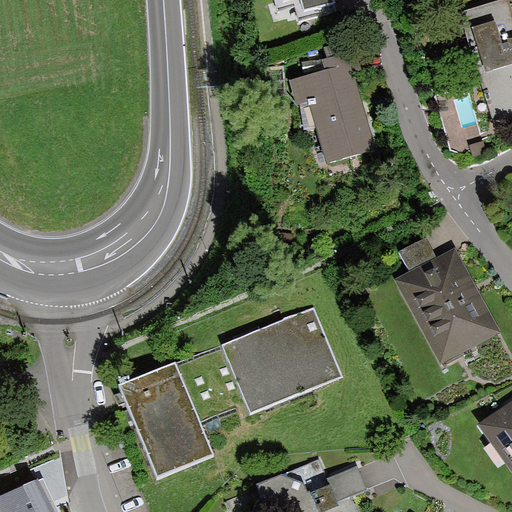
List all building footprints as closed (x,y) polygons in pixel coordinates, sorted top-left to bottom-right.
[(272,0),(276,12),(291,8),(295,23),(334,12),(330,0),(272,0)] [(511,24),(505,0),(454,13),(490,119),(511,117),(511,24)] [(358,72),(353,54),(322,63),(326,74),(288,85),(303,138),(317,134),(326,166),(374,153),(352,74),(358,72)] [(401,253),(410,271),(437,257),(427,239),(401,253)] [(456,247),(437,257),(410,271),(395,279),(440,366),(502,335),(456,247)] [(311,306),(219,345),(248,413),(340,375),(311,306)] [(219,345),(172,365),(197,424),(235,408),(239,417),(248,413),(219,345)] [(172,365),(116,389),(154,480),(211,456),(197,424),(172,365)] [(511,401),(478,425),(511,473),(511,401)] [(0,511),(60,511),(55,501),(67,496),(61,457),(29,471),(35,483),(0,500),(0,511)] [(254,490),(230,500),(235,511),(354,511),(348,495),(364,488),(355,465),(326,480),(317,458),(252,485),(254,490)]
